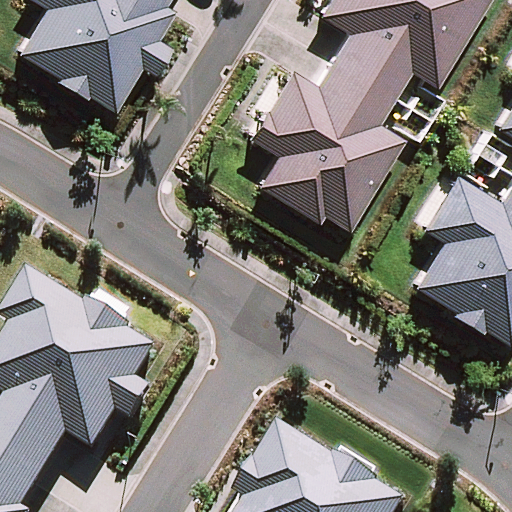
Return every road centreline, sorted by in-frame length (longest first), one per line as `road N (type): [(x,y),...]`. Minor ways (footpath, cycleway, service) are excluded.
road 1 (residential): [(265,326),(501,474)]
road 2 (residential): [(245,0),(105,224)]
road 3 (residential): [(265,326),(152,511)]
road 4 (residential): [(105,224),(265,326)]
road 5 (residential): [(0,159),(105,224)]
